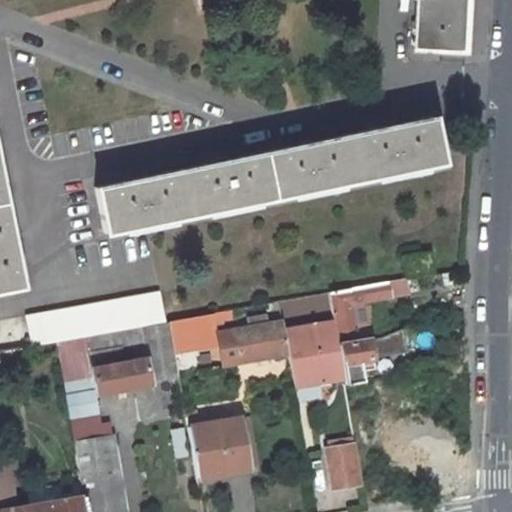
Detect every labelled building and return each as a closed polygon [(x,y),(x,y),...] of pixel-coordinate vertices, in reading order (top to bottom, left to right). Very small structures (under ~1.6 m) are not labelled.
[(415,0),(413,49),(441,51),(441,52),(464,54),(467,0),(415,0)] [(440,162),(431,116),(94,187),(104,233),(440,162)] [(0,185),(0,290),(21,286),(0,185)] [(406,276),(431,271),(428,253),(403,257),(406,276)] [(407,278),(328,292),(333,322),(337,344),(356,340),(352,314),(350,303),(367,301),(409,293),(407,278)] [(136,326),(164,321),(159,291),(25,316),(28,337),(23,338),(25,346),(55,341),(83,336),(136,326)] [(367,301),(350,303),(352,314),(369,312),(367,301)] [(223,321),(233,319),(231,310),(168,320),(172,348),(218,340),(216,328),(224,327),(223,321)] [(462,310),(446,313),(447,322),(462,320),(462,310)] [(282,331),(280,321),(266,324),(264,316),(246,320),(248,327),(233,330),(238,362),(287,353),(283,331),(282,331)] [(176,376),(167,322),(141,327),(142,332),(146,357),(150,380),(176,376)] [(319,381),(343,377),(337,344),(333,322),(283,331),(287,353),(291,378),(318,374),(319,381)] [(137,327),(136,326),(83,336),(86,353),(121,346),(124,361),(145,358),(146,357),(142,332),(138,333),(137,327)] [(381,353),(401,352),(400,330),(380,331),(381,353)] [(83,336),(55,341),(70,421),(86,418),(89,440),(111,436),(109,423),(101,424),(94,393),(86,353),(83,336)] [(373,368),(369,338),(356,340),(337,344),(343,377),(344,385),(362,381),(361,371),(373,368)] [(145,358),(124,361),(121,346),(86,353),(94,393),(149,383),(145,358)] [(0,367),(25,363),(22,348),(0,351),(0,367)] [(191,366),(215,362),(212,348),(189,352),(191,366)] [(362,381),(375,379),(373,368),(361,371),(362,381)] [(196,411),(183,413),(194,472),(229,466),(230,472),(252,468),(243,417),(198,424),(196,411)] [(86,418),(70,421),(83,495),(85,511),(124,511),(111,436),(89,440),(86,418)] [(174,456),(187,455),(185,426),(172,427),(174,456)] [(332,489),(362,485),(355,443),(325,448),(332,489)] [(427,461),(452,457),(457,456),(455,443),(448,445),(448,443),(424,447),(427,461)] [(452,457),(427,461),(424,447),(424,446),(402,450),(405,465),(399,466),(398,458),(392,459),(397,490),(452,481),(452,457)] [(10,482),(19,481),(14,454),(0,456),(0,509),(14,507),(10,482)] [(379,493),(397,490),(391,460),(373,463),(379,493)] [(85,511),(83,495),(53,500),(52,494),(38,496),(37,490),(26,492),(28,504),(14,507),(0,509),(0,511),(85,511)]
